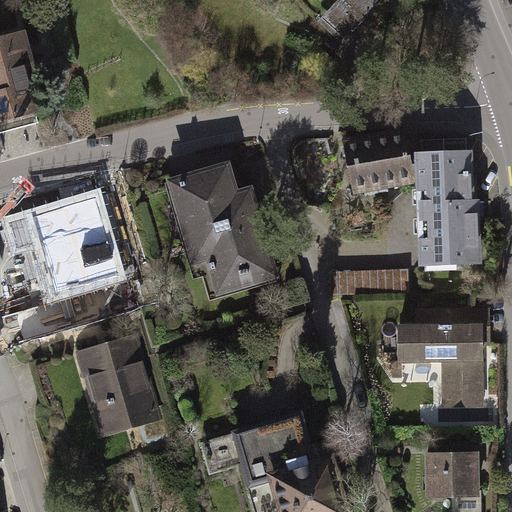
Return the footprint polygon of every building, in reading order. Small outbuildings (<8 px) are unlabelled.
[(341,0),(319,25),(345,44),(384,0),(341,0)] [(0,41),(0,137),(39,131),(23,38),(0,41)] [(353,210),(427,198),(425,145),(398,142),(344,149),(353,210)] [(478,146),(425,145),(427,198),(426,268),(486,270),(478,146)] [(236,178),(173,197),(207,308),(270,288),(236,178)] [(98,194),(7,221),(16,250),(37,244),(53,298),(123,278),(98,194)] [(488,324),(400,322),(399,372),(433,373),(432,423),(486,425),(488,324)] [(141,336),(73,355),(98,442),(138,430),(144,450),(172,442),(141,336)] [(317,511),(289,414),(202,439),(215,482),(237,476),(247,511),(317,511)] [(489,511),(490,455),(426,454),(427,491),(448,495),(447,511),(489,511)]
